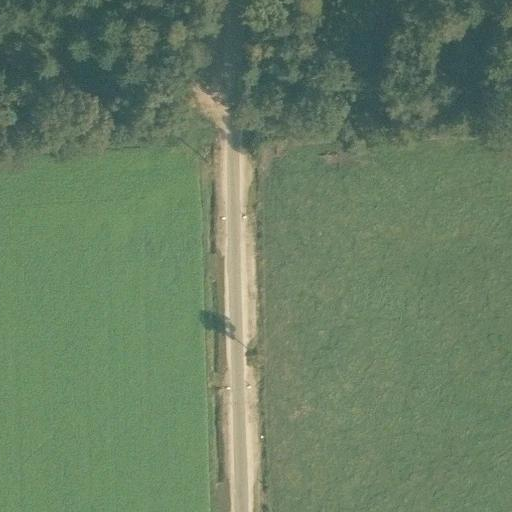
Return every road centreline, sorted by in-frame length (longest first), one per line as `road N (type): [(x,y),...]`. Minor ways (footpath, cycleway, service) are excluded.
road 1 (unclassified): [(242,511),(236,0)]
road 2 (track): [(232,82),(0,92)]
